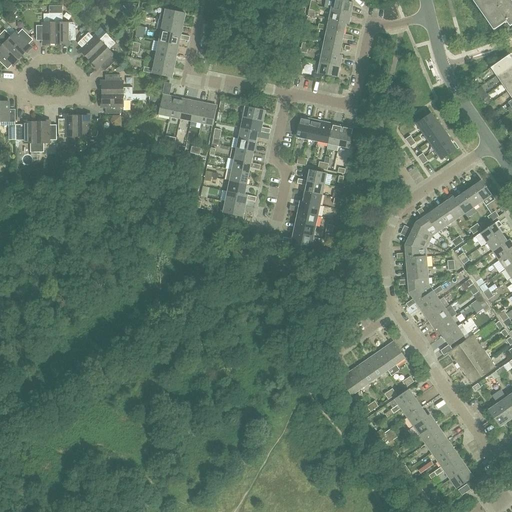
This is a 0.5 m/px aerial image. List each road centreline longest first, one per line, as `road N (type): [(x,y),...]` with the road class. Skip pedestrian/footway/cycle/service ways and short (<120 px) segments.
road 1 (residential): [(395,310),(384,253),(398,212),(491,141)]
road 2 (residential): [(288,95),(354,109),(373,27),(431,16)]
road 3 (residential): [(493,455),(395,310)]
road 4 (residential): [(201,16),(190,76),(288,95)]
road 5 (residential): [(431,16),(449,79),(491,141)]
road 6 (residential): [(23,81),(25,96),(35,101),(73,100),(82,92),(66,61),(39,61)]
road 7 (residential): [(279,217),(288,175),(275,152),(288,95)]
